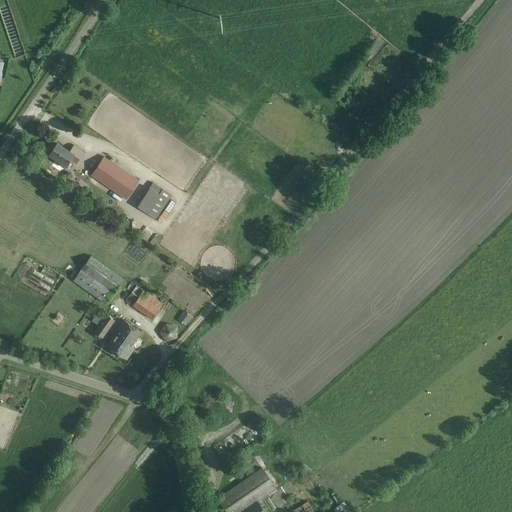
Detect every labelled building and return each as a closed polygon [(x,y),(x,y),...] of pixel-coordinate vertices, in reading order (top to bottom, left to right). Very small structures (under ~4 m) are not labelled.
[(52,150),(48,155),(57,161),(56,163),(63,169),(65,166),(65,167),(70,160),(75,164),(84,152),(74,145),(70,151),(57,142),(55,145),(54,144),(51,149),(52,150)] [(125,199),(138,181),(109,160),(103,156),(90,175),(125,199)] [(153,182),(149,188),(148,187),(136,206),(155,219),(171,196),(162,190),(163,188),(153,182)] [(154,220),(150,224),(157,231),(161,226),(154,220)] [(73,281),(105,304),(123,279),(90,256),(73,281)] [(177,276),(171,285),(180,291),(186,282),(184,281),(183,282),(179,279),(179,278),(177,276)] [(132,306),(152,319),(163,303),(147,293),(149,291),(137,283),(131,292),(138,297),(132,306)] [(102,338),(115,321),(106,314),(94,332),(102,338)] [(128,350),(141,332),(123,320),(105,346),(123,358),(123,357),(126,359),(131,352),(128,350)] [(146,428),(138,434),(146,444),(154,437),(146,428)] [(117,465),(129,472),(144,446),(133,439),(117,465)] [(257,502),(276,489),(261,467),(217,498),(226,511),(239,511),(257,501),(257,502)] [(264,511),(257,502),(257,501),(239,511),(264,511)]
